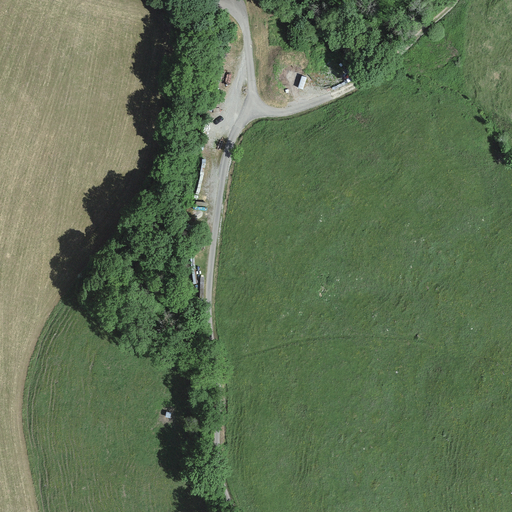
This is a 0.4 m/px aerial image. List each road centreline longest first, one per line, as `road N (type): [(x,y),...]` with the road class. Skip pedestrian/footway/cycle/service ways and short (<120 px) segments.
road 1 (track): [(234,511),(218,467),(208,299),(226,159),(253,108),(245,27),(226,0)]
road 2 (track): [(253,108),(290,110),(333,96),(447,0)]
